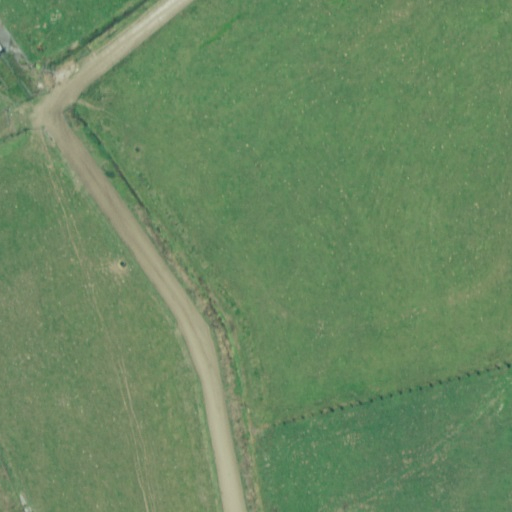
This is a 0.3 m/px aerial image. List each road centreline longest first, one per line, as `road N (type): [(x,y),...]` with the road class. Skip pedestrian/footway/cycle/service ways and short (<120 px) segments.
road 1 (track): [(235,511),(197,337),(45,109),(0,133)]
road 2 (track): [(45,109),(186,0)]
